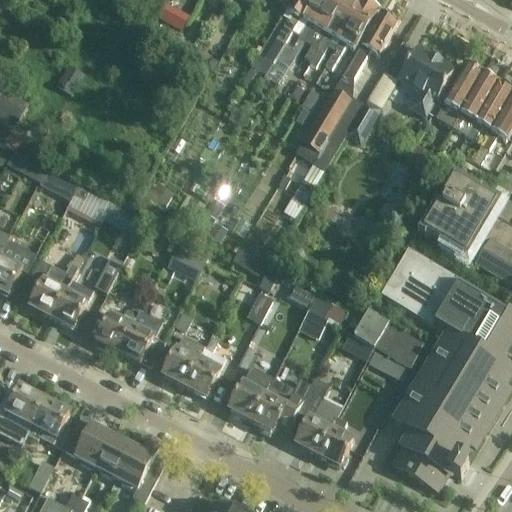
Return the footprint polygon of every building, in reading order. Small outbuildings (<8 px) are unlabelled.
[(295,0),(286,15),(294,19),(289,27),(287,25),(265,63),(273,68),(276,64),(286,48),(293,36),(301,23),(314,0),(295,0)] [(286,15),(295,0),(271,0),(288,10),(286,14),(286,15)] [(304,46),(314,30),(331,0),(314,0),(301,23),(293,36),(300,40),(293,52),(286,48),(276,64),(289,72),(299,56),(304,46)] [(331,0),(314,30),(304,46),(312,50),(305,63),(310,66),(349,0),(331,0)] [(364,7),(353,0),(349,0),(310,66),(309,68),(316,73),(325,58),(324,58),(328,51),(335,55),(364,7)] [(354,54),(378,15),(364,7),(335,55),(326,70),(332,74),(346,50),(354,54)] [(166,9),(159,22),(182,35),(189,22),(166,9)] [(399,27),(381,17),(361,50),(345,78),(354,83),(362,70),(370,56),(379,61),(399,27)] [(174,48),(171,55),(181,61),(185,54),(174,48)] [(193,51),(187,62),(198,69),(202,63),(199,55),(193,51)] [(418,51),(398,85),(397,86),(418,98),(409,114),(426,124),(436,108),(456,74),(418,51)] [(204,64),(201,70),(212,76),(219,65),(213,62),(204,64)] [(452,132),(484,79),(467,69),(435,123),(452,132)] [(68,70),(55,91),(72,101),(85,80),(68,70)] [(468,142),(500,88),(484,79),(452,132),(468,142)] [(511,95),(500,88),(468,142),(474,146),(483,132),(490,136),(491,136),(511,100),(511,95)] [(0,153),(3,155),(28,110),(0,94),(0,153)] [(311,115),(321,100),(312,94),(303,110),(311,115)] [(321,158),(351,106),(334,96),(304,148),(321,158)] [(507,146),(511,138),(511,100),(491,136),(490,136),(482,150),(473,165),(480,170),(490,154),(498,141),(507,146)] [(367,105),(346,142),(361,151),(383,114),(367,105)] [(230,124),(236,128),(241,118),(235,115),(230,124)] [(414,149),(408,159),(429,170),(434,160),(414,149)] [(444,166),(439,175),(450,181),(455,172),(444,166)] [(47,176),(40,191),(55,198),(63,184),(47,176)] [(511,231),(492,220),(498,210),(502,213),(511,197),(511,183),(504,179),(502,177),(496,188),(483,180),(473,196),(456,186),(425,238),(467,263),(467,262),(477,267),(475,270),(495,282),(511,291),(511,231)] [(319,185),(308,178),(299,191),(311,198),(319,185)] [(163,215),(174,197),(160,188),(149,206),(163,215)] [(78,192),(74,200),(85,206),(90,196),(79,190),(78,192)] [(185,224),(180,233),(188,238),(194,229),(205,210),(194,203),(182,222),(185,224)] [(212,203),(204,217),(217,224),(225,210),(212,203)] [(167,213),(160,225),(172,231),(178,220),(167,213)] [(128,222),(122,235),(132,240),(139,227),(128,222)] [(203,224),(196,237),(206,242),(213,230),(203,224)] [(216,228),(208,240),(220,247),(228,235),(216,228)] [(166,245),(148,235),(139,252),(157,261),(166,245)] [(0,266),(2,262),(0,261),(8,246),(10,243),(0,238),(0,266)] [(275,260),(246,243),(243,248),(238,245),(233,255),(237,257),(233,265),(262,282),(275,260)] [(2,262),(0,266),(0,296),(9,301),(22,276),(28,279),(38,260),(8,246),(0,261),(2,262)] [(176,255),(168,272),(181,279),(190,262),(176,255)] [(504,391),(511,377),(511,374),(507,371),(511,365),(511,317),(409,255),(382,301),(422,325),(447,340),(396,426),(412,435),(403,451),(401,450),(400,451),(404,453),(394,470),(429,491),(438,497),(449,480),(450,481),(451,480),(452,478),(461,484),(469,470),(460,464),(461,463),(469,449),(475,453),(503,406),(509,397),(510,395),(504,391)] [(109,264),(95,293),(107,299),(121,271),(109,264)] [(51,271),(45,284),(30,313),(52,324),(72,286),(78,274),(70,269),(65,279),(51,271)] [(268,275),(258,292),(269,297),(278,281),(268,275)] [(355,287),(335,276),(325,295),(345,305),(355,287)] [(94,298),(72,286),(52,324),(74,335),(94,298)] [(274,305),(259,298),(247,323),(261,330),(274,305)] [(317,301),(309,317),(328,327),(338,333),(347,317),(317,301)] [(121,324),(111,319),(97,347),(98,348),(97,351),(107,357),(109,353),(119,358),(145,308),(137,304),(131,316),(128,314),(125,321),(121,324)] [(140,317),(119,358),(141,370),(145,362),(155,343),(162,329),(140,317)] [(408,372),(411,373),(424,349),(390,329),(369,317),(365,324),(354,343),(408,372)] [(182,318),(175,332),(186,337),(193,323),(182,318)] [(200,364),(185,393),(207,404),(221,377),(227,365),(213,358),(219,346),(211,342),(205,354),(201,361),(200,364)] [(155,343),(145,362),(156,368),(165,348),(155,343)] [(177,353),(163,381),(185,393),(200,364),(188,358),(177,353)] [(403,386),(409,374),(392,365),(386,377),(403,386)] [(252,427),(272,389),(274,384),(251,373),(244,387),(229,416),(252,427)] [(274,438),(279,428),(290,434),(297,419),(300,413),(301,413),(312,392),(300,386),(295,395),(274,384),(272,389),(252,427),(274,438)] [(330,392),(316,384),(312,392),(301,413),(300,413),(297,419),(309,425),(296,450),(318,461),(332,435),(337,425),(338,423),(342,415),(323,404),(330,392)] [(7,397),(0,411),(0,439),(22,451),(28,441),(27,441),(45,406),(21,393),(17,402),(7,397)] [(40,443),(63,455),(73,435),(64,430),(70,418),(45,406),(27,441),(28,441),(38,446),(40,443)] [(347,428),(338,423),(337,425),(332,435),(318,461),(340,472),(355,444),(342,438),(347,428)] [(76,434),(65,456),(74,461),(77,463),(80,467),(89,472),(95,472),(96,473),(113,440),(102,434),(99,433),(92,429),(87,439),(77,435),(76,434)] [(113,440),(96,473),(98,474),(101,478),(110,482),(115,483),(117,483),(134,451),(130,449),(116,442),(113,440)] [(134,451),(117,483),(118,484),(121,488),(130,493),(136,493),(137,494),(133,502),(134,505),(143,510),(165,468),(155,462),(158,456),(147,450),(144,456),(134,451)] [(42,496),(53,475),(54,472),(42,466),(29,492),(41,498),(42,496)] [(11,491),(7,499),(18,505),(23,497),(11,491)] [(76,511),(80,504),(72,499),(65,511),(76,511)] [(58,511),(60,509),(47,502),(42,511),(58,511)]
